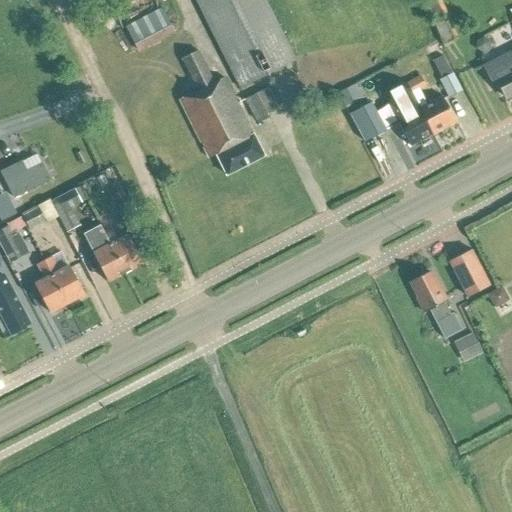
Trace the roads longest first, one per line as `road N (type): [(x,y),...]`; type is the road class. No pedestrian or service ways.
road 1 (primary): [(193,326),(511,158)]
road 2 (primary): [(0,425),(193,326)]
